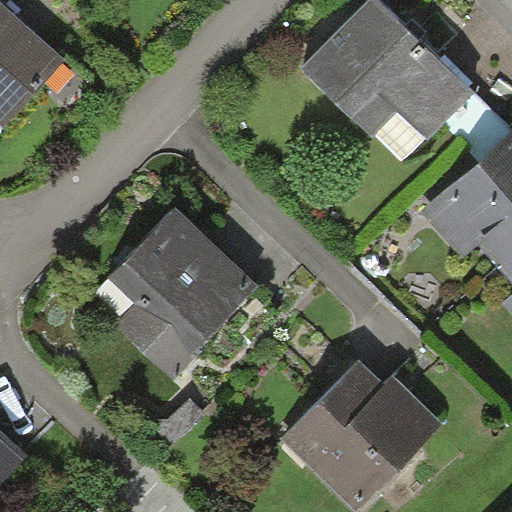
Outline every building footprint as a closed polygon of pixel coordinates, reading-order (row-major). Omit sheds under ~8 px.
[(464,105),(371,4),(294,75),(341,126),(371,98),(417,148),(430,135),(464,105)] [(0,125),(51,71),(0,22),(0,125)] [(505,150),(464,105),(430,135),(472,180),(505,150)] [(511,256),(511,156),(505,150),(472,180),(440,210),(497,271),(511,256)] [(266,326),(162,224),(104,282),(136,314),(116,335),(165,383),(198,350),(220,372),(266,326)] [(511,256),(497,271),(511,287),(511,256)] [(375,398),(350,373),(278,445),(346,511),(347,511),(427,432),(383,389),(375,398)] [(0,480),(10,470),(0,460),(0,480)]
